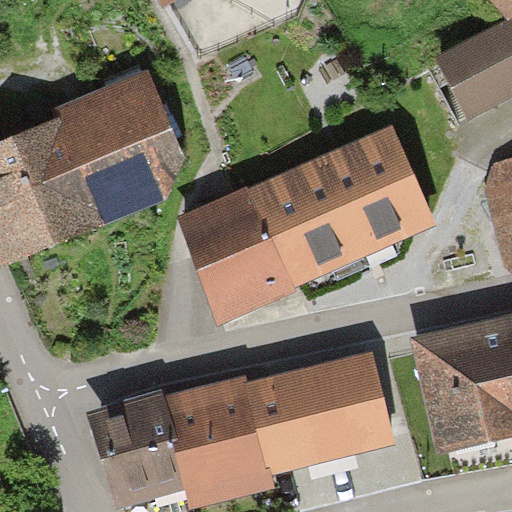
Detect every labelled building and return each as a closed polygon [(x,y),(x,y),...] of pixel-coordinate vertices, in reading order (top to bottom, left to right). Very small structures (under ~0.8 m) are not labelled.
[(165,0),(172,12),(195,0),(165,0)] [(511,35),(434,72),(458,121),(511,96),(511,35)] [(186,86),(0,155),(0,233),(13,267),(224,188),(186,86)] [(405,144),(176,233),(210,320),(439,231),(405,144)] [(511,170),(488,175),(510,273),(511,272),(511,170)] [(511,304),(412,326),(438,441),(511,424),(511,304)] [(247,369),(271,460),(396,428),(372,337),(247,369)] [(271,460),(247,369),(246,362),(162,383),(185,475),(191,496),(274,474),(271,460)] [(185,475),(162,383),(161,378),(87,397),(112,494),(185,475)]
